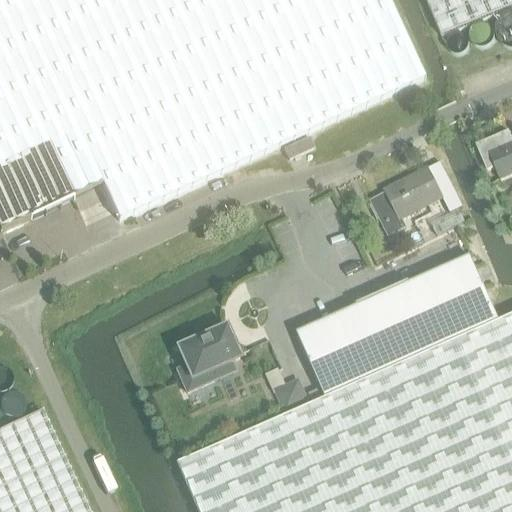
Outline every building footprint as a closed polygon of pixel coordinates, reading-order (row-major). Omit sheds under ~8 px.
[(385,0),(0,0),(0,169),(77,134),(102,189),(118,223),(221,176),(282,148),(299,140),(424,82),(385,0)] [(511,0),(426,0),(443,39),(511,9),(511,0)] [(0,169),(0,235),(0,236),(102,189),(77,134),(0,169)] [(495,170),(501,183),(511,178),(511,142),(509,135),(477,148),(488,173),(495,170)] [(307,141),(284,152),(290,165),(313,154),(307,141)] [(440,165),(427,172),(442,201),(450,216),(458,212),(463,210),(440,165)] [(373,207),(371,208),(378,223),(381,222),(389,238),(406,230),(402,222),(442,201),(427,172),(386,193),(387,196),(371,204),(373,207)] [(450,216),(431,227),(437,238),(464,224),(458,212),(450,216)] [(295,337),(323,400),(498,322),(471,259),(429,278),(295,337)] [(511,511),(511,315),(498,322),(323,400),(178,464),(199,511),(511,511)] [(186,369),(176,373),(186,396),(213,384),(209,374),(239,362),(225,331),(178,351),(186,369)] [(292,397),(281,401),(286,412),(308,403),(298,381),(287,386),(292,397)] [(0,511),(87,511),(41,413),(0,432),(0,511)]
